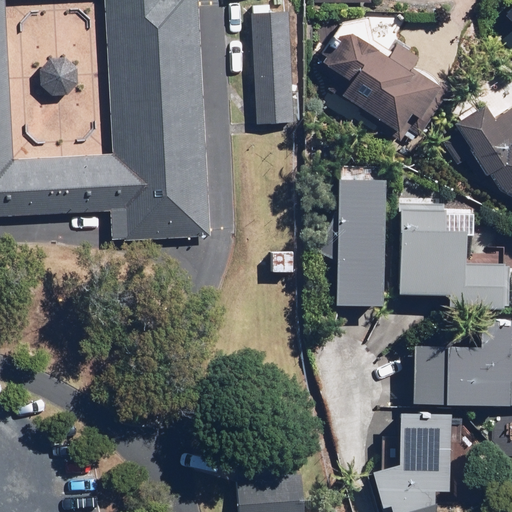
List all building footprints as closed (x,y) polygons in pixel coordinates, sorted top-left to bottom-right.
[(0,0),(0,217),(102,212),(103,227),(104,242),(213,237),(201,0),(0,0)] [(260,3),(260,12),(256,12),(258,123),(295,123),(294,12),(277,12),(277,3),(260,3)] [(419,114),(428,119),(450,82),(348,23),(320,71),(338,82),(332,91),(364,109),(361,114),(404,140),(419,114)] [(497,172),(502,186),(511,190),(511,110),(504,117),(491,100),(442,138),(461,164),(466,159),(481,179),(497,172)] [(314,247),(341,256),(339,299),(386,301),(391,175),(344,173),(343,205),(337,205),(314,247)] [(511,259),(475,258),(477,224),(455,224),(456,205),(408,202),(404,290),(457,292),(456,304),(511,306),(511,259)] [(274,250),(273,270),(299,271),(300,251),(274,250)] [(484,342),(421,341),(420,401),(511,402),(511,318),(484,318),(484,342)] [(381,468),(391,503),(399,501),(401,511),(443,511),(446,498),(443,499),(443,487),(456,488),(459,410),(409,408),(407,461),(381,468)] [(238,478),(239,511),(308,511),(307,475),(238,478)]
